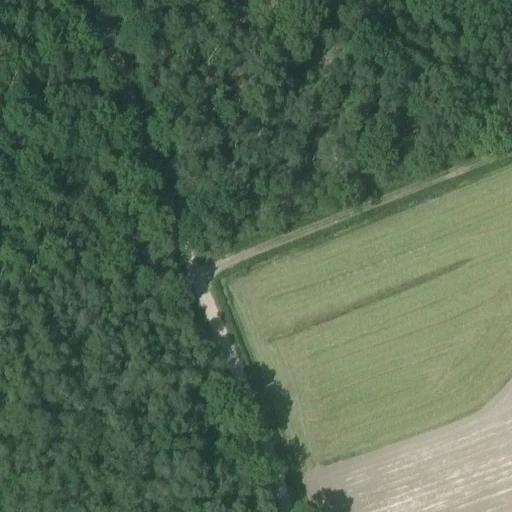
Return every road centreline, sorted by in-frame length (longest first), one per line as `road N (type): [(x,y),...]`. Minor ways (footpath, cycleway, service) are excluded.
road 1 (track): [(285,511),(94,0)]
road 2 (track): [(511,152),(195,272)]
